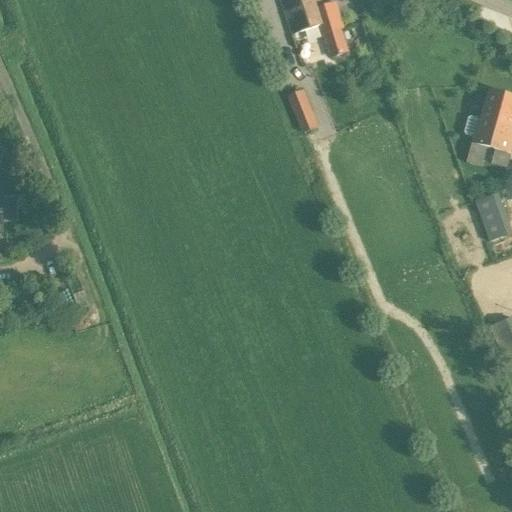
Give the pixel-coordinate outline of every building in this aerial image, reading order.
[(280,0),(293,36),(330,24),(321,0),(280,0)] [(323,34),(331,58),(349,53),(341,29),(323,34)] [(369,117),(388,109),(378,85),(359,93),(369,117)] [(511,96),(489,90),(481,117),(471,114),(468,116),(464,133),(467,135),(474,137),(472,143),(511,154),(511,149),(511,96)] [(318,128),(304,91),(288,97),(303,134),(309,132),(318,128)] [(0,222),(16,223),(16,198),(0,197),(0,222)] [(481,217),(489,242),(503,237),(495,212),(481,217)] [(511,360),(511,318),(490,328),(505,363),(511,360)]
